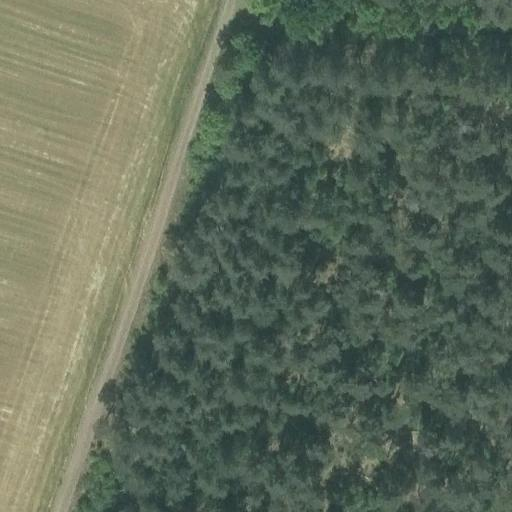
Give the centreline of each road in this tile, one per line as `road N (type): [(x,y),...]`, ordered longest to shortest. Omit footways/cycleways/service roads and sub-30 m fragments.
road 1 (track): [(59,511),(227,0)]
road 2 (track): [(221,18),(511,18)]
